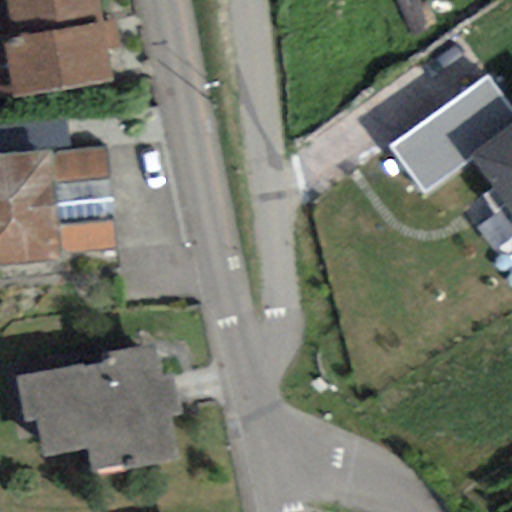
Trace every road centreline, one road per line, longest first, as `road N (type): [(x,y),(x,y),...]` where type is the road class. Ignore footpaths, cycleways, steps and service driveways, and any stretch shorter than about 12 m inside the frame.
road 1 (unclassified): [(249,366),(276,340),(282,292),(248,0)]
road 2 (residential): [(169,0),(249,366)]
road 3 (residential): [(425,511),(277,444)]
